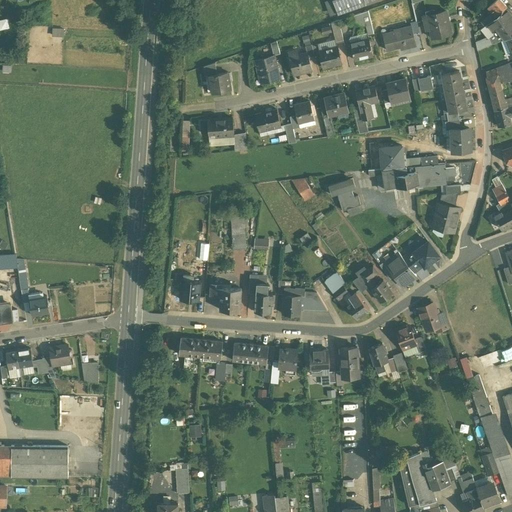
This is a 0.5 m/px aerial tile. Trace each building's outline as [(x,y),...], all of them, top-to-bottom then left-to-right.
[(332,0),(338,14),(366,4),(378,0),(332,0)] [(500,0),(498,0),(489,8),(493,14),(481,24),(484,28),(498,14),(506,7),(500,0)] [(446,9),(434,12),(433,8),(425,10),(427,18),(423,19),(425,31),(429,30),(431,37),(451,33),(446,9)] [(362,12),(367,35),(374,34),(368,10),(362,12)] [(511,17),(507,10),(488,24),(493,31),(494,32),(497,29),(506,40),(510,39),(511,38),(511,17)] [(337,45),(338,48),(345,47),(339,20),(331,23),(335,40),(336,45),(337,45)] [(416,20),(410,22),(411,25),(412,25),(414,32),(419,31),(416,20)] [(411,25),(397,28),(397,30),(382,33),(386,49),(404,45),(405,47),(417,44),(414,32),(412,25),(411,25)] [(63,36),(63,28),(52,28),(52,36),(63,36)] [(478,51),(506,40),(497,29),(494,32),(493,31),(491,32),(494,36),(491,38),(489,35),(476,41),(478,51)] [(305,43),(305,45),(310,44),(308,35),(302,37),(303,43),(305,43)] [(369,36),(350,41),(354,59),(373,54),(369,36)] [(317,44),(317,47),(320,48),(320,49),(336,45),(335,40),(317,44)] [(270,44),(271,47),(273,55),(275,54),(275,55),(280,54),(277,41),(270,44)] [(305,45),(307,52),(308,51),(309,56),(315,55),(312,44),(312,43),(310,44),(305,45)] [(317,47),(312,44),(315,55),(321,53),(320,49),(320,48),(317,47)] [(336,45),(320,49),(321,53),(324,66),(341,62),(338,48),(337,45),(336,45)] [(262,49),(264,57),(273,55),(271,47),(262,49)] [(307,52),(289,56),(294,73),(303,71),(303,70),(311,68),(312,69),(313,69),(309,56),(308,51),(307,52)] [(264,57),(256,58),(261,82),(280,77),(275,55),(275,54),(273,55),(264,57)] [(511,62),(497,67),(502,82),(511,78),(511,62)] [(215,63),(203,67),(205,75),(210,74),(217,73),(215,63)] [(502,82),(497,67),(486,70),(497,107),(509,104),(506,95),(502,82)] [(440,73),(445,98),(465,94),(460,70),(440,73)] [(217,73),(210,74),(213,92),(231,89),(228,71),(217,73)] [(210,74),(205,75),(208,93),(213,92),(210,74)] [(413,79),(415,91),(433,88),(430,75),(413,79)] [(387,89),(391,103),(410,98),(405,77),(386,82),(387,89)] [(375,84),(355,89),(359,107),(362,120),(365,119),(373,117),(371,104),(378,102),(375,84)] [(391,103),(387,89),(382,90),(386,107),(391,105),(391,103)] [(343,92),(326,97),(326,96),(324,96),(325,97),(326,103),(329,113),(348,108),(344,92),(343,92)] [(465,94),(445,98),(448,112),(457,110),(467,108),(465,94)] [(310,100),(295,104),(297,113),(299,121),(315,117),(310,100)] [(323,117),(330,115),(329,113),(326,103),(320,105),(323,117)] [(511,103),(509,104),(497,107),(501,126),(511,123),(510,117),(511,116),(511,103)] [(362,120),(359,107),(354,108),(359,133),(368,132),(365,119),(362,120)] [(277,108),(256,113),(259,130),(281,125),(277,108)] [(448,112),(446,112),(447,120),(458,118),(457,110),(448,112)] [(297,113),(290,115),(292,123),(293,127),(300,125),(299,121),(297,113)] [(335,136),(330,116),(330,115),(323,117),(328,137),(335,136)] [(232,116),(208,119),(209,134),(215,134),(234,132),(232,116)] [(459,127),(458,118),(447,120),(444,120),(445,128),(451,128),(451,127),(459,127)] [(181,120),(180,151),(188,151),(188,120),(181,120)] [(296,142),(293,127),(292,123),(284,125),(288,143),(296,142)] [(282,131),(281,125),(259,130),(261,136),(282,131)] [(459,127),(451,127),(451,128),(452,139),(450,139),(451,150),(470,149),(470,138),(469,138),(468,126),(459,127)] [(245,133),(234,135),(234,138),(234,144),(234,151),(247,149),(245,133)] [(383,168),(405,167),(403,144),(379,146),(381,169),(383,168)] [(511,147),(503,150),(506,160),(511,164),(511,147)] [(326,154),(324,162),(334,164),(336,156),(326,154)] [(421,157),(422,165),(438,164),(437,156),(421,157)] [(422,165),(415,166),(417,183),(447,181),(446,176),(455,175),(454,168),(445,169),(444,163),(438,164),(422,165)] [(405,167),(383,168),(383,174),(383,178),(381,179),(382,185),(384,185),(384,188),(417,183),(415,166),(405,167)] [(378,190),(384,188),(384,185),(382,185),(381,179),(383,178),(383,174),(376,175),(378,190)] [(291,181),(300,193),(308,187),(307,185),(311,183),(309,178),(291,181)] [(506,186),(501,178),(492,183),(497,192),(506,186)] [(350,179),(328,186),(332,196),(337,194),(351,189),(353,188),(350,179)] [(459,185),(445,186),(446,193),(457,192),(459,192),(459,185)] [(506,186),(497,192),(501,200),(505,198),(510,195),(506,186)] [(300,193),(305,200),(313,194),(308,187),(300,193)] [(351,189),(337,194),(343,211),(348,209),(350,216),(363,212),(360,205),(361,205),(357,195),(354,197),(351,189)] [(446,193),(440,193),(438,202),(454,206),(457,192),(446,193)] [(509,209),(505,198),(501,200),(499,202),(502,209),(504,212),(509,209)] [(454,206),(438,202),(432,226),(453,231),(457,213),(458,213),(460,208),(454,206)] [(509,209),(504,212),(502,209),(495,213),(503,227),(511,222),(511,211),(510,209),(509,209)] [(230,216),(232,250),(246,250),(244,215),(230,216)] [(299,239),(303,244),(311,239),(307,233),(299,239)] [(254,239),(253,249),(268,250),(269,240),(254,239)] [(425,266),(439,255),(428,241),(414,252),(423,264),(425,266)] [(201,242),(200,261),(207,262),(209,242),(201,242)] [(403,258),(413,271),(423,264),(414,252),(413,250),(403,258)] [(182,252),(182,260),(193,261),(193,253),(182,252)] [(0,268),(18,267),(16,259),(16,255),(0,256),(0,268)] [(388,265),(387,265),(395,275),(402,285),(410,279),(410,278),(413,276),(413,277),(416,275),(413,271),(403,258),(401,255),(388,265)] [(18,267),(21,290),(28,289),(24,260),(16,259),(18,267)] [(385,261),(380,265),(390,279),(395,275),(387,265),(388,265),(385,261)] [(361,274),(360,273),(366,269),(364,266),(355,272),(358,276),(361,274)] [(376,285),(370,277),(377,272),(372,266),(366,269),(360,273),(361,274),(369,285),(371,288),(376,285)] [(324,282),(327,287),(339,278),(335,274),(324,282)] [(361,291),(369,285),(361,274),(358,276),(353,280),(361,291)] [(327,287),(332,293),(343,284),(339,278),(327,287)] [(181,280),(179,300),(199,301),(201,282),(181,280)] [(371,288),(380,301),(392,292),(383,280),(376,285),(371,288)] [(256,282),(248,281),(247,292),(254,292),(255,283),(256,283),(256,282)] [(219,283),(210,283),(210,295),(217,296),(219,296),(219,287),(219,283)] [(256,283),(255,283),(254,292),(252,311),(269,312),(269,303),(273,304),(274,294),(266,293),(267,283),(256,283)] [(343,284),(332,293),(343,308),(347,304),(348,303),(342,295),(345,292),(347,294),(349,292),(343,284)] [(230,287),(219,287),(219,296),(217,296),(216,302),(219,302),(218,309),(239,310),(240,288),(230,287)] [(23,304),(29,303),(29,298),(30,298),(28,289),(21,290),(23,304)] [(298,308),(327,311),(315,291),(305,290),(304,295),(299,295),(298,308)] [(369,309),(355,291),(348,296),(352,301),(348,303),(347,304),(357,317),(369,309)] [(283,294),(282,294),(281,312),(298,314),(298,308),(299,295),(283,294)] [(29,303),(32,316),(50,313),(47,295),(30,298),(29,298),(29,303)] [(433,303),(419,308),(424,323),(426,322),(428,329),(441,325),(437,315),(433,303)] [(0,306),(0,324),(13,323),(10,305),(0,306)] [(444,313),(437,315),(441,325),(442,329),(449,326),(444,313)] [(409,325),(395,330),(402,348),(416,344),(416,343),(415,339),(409,325)] [(201,339),(180,337),(178,355),(185,355),(199,357),(201,339)] [(421,337),(415,339),(416,343),(416,344),(419,352),(426,350),(421,337)] [(222,341),(201,339),(199,357),(220,359),(222,341)] [(268,346),(234,342),(232,360),(266,364),(268,346)] [(382,343),(369,347),(374,364),(381,362),(387,360),(387,358),(385,354),(387,353),(386,348),(384,348),(382,343)] [(67,344),(49,347),(51,356),(52,365),(70,362),(69,357),(72,356),(71,349),(68,350),(67,344)] [(274,347),(268,346),(266,364),(265,369),(271,370),(272,361),(274,347)] [(357,347),(340,348),(341,371),(342,376),(358,375),(359,375),(358,366),(357,347)] [(297,349),(290,348),(289,350),(279,349),(278,362),(278,368),(279,368),(286,368),(285,375),(295,376),(296,369),(297,349)] [(31,349),(17,351),(21,375),(23,375),(22,367),(33,365),(33,362),(31,349)] [(328,349),(309,350),(309,352),(310,366),(310,368),(329,367),(328,349)] [(17,351),(6,352),(9,372),(14,371),(15,376),(21,375),(17,351)] [(401,352),(392,355),(393,357),(397,370),(398,372),(407,369),(401,352)] [(199,357),(185,355),(185,356),(186,356),(184,369),(183,369),(183,370),(189,371),(189,373),(198,374),(199,357)] [(51,356),(42,358),(43,360),(48,371),(52,378),(55,378),(52,365),(51,356)] [(393,357),(387,358),(387,360),(391,372),(397,370),(393,357)] [(454,357),(447,358),(449,369),(456,368),(454,357)] [(43,360),(36,361),(38,371),(38,373),(48,371),(43,360)] [(36,361),(33,362),(33,365),(22,367),(23,375),(24,374),(24,373),(38,371),(36,361)] [(278,362),(272,361),(271,370),(270,383),(278,384),(279,368),(278,368),(278,362)] [(82,363),(85,382),(98,383),(98,362),(82,363)] [(381,362),(374,364),(378,376),(384,374),(381,362)] [(226,364),(217,363),(215,381),(224,382),(226,364)] [(467,378),(480,417),(492,413),(479,374),(467,378)] [(269,391),(260,391),(260,399),(269,400),(269,391)] [(511,393),(502,396),(509,415),(511,414),(511,393)] [(492,452),(499,471),(507,496),(511,494),(511,470),(492,413),(480,417),(492,452)] [(200,425),(189,426),(190,438),(201,437),(200,425)] [(272,442),(274,463),(281,463),(279,449),(295,448),(295,441),(279,441),(272,442)] [(12,445),(0,445),(0,476),(12,477),(12,445)] [(68,446),(12,445),(12,477),(69,478),(68,446)] [(441,456),(443,461),(453,457),(455,457),(452,448),(440,452),(441,456)] [(420,453),(423,462),(430,460),(427,450),(420,453)] [(492,452),(481,455),(488,475),(499,471),(492,452)] [(423,462),(420,453),(407,457),(412,479),(419,503),(420,504),(437,501),(433,489),(423,462)] [(430,460),(423,462),(433,489),(451,482),(450,481),(443,461),(441,456),(430,460)] [(409,505),(419,503),(412,479),(407,457),(398,459),(409,505)] [(443,461),(450,481),(460,478),(453,457),(443,461)] [(274,463),(276,480),(283,479),(282,463),(281,463),(274,463)] [(187,469),(175,469),(177,493),(189,493),(187,469)] [(472,479),(462,482),(466,492),(476,489),(475,487),(472,479)] [(311,483),(314,511),(324,511),(321,482),(311,483)] [(491,482),(475,487),(476,489),(481,506),(498,501),(491,482)] [(481,506),(476,489),(466,492),(470,499),(463,501),(466,511),(480,511),(483,511),(481,506)] [(460,494),(463,501),(470,499),(466,492),(460,494)] [(275,511),(274,497),(274,495),(263,496),(264,511),(275,511)] [(278,496),(274,497),(275,511),(288,511),(286,495),(278,496)] [(380,506),(380,511),(390,511),(395,511),(394,499),(380,501),(379,501),(380,506)] [(437,501),(420,504),(420,505),(422,511),(438,507),(437,501)] [(177,511),(178,503),(158,503),(157,511),(177,511)]
